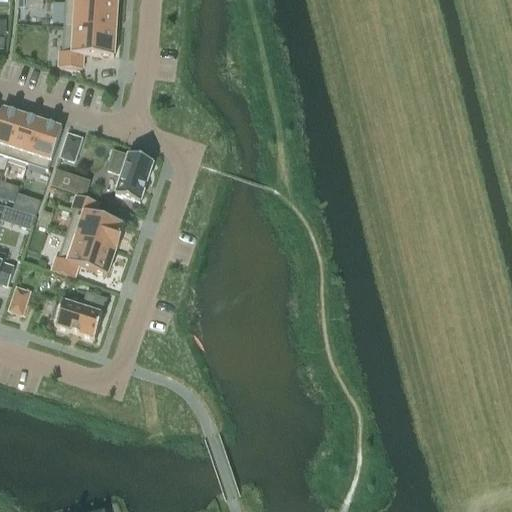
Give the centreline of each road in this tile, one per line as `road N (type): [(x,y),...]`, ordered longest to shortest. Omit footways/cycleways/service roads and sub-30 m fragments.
road 1 (residential): [(0,351),(82,379),(116,377),(187,170),(180,154),(130,134)]
road 2 (residential): [(130,134),(0,91)]
road 3 (residential): [(149,0),(130,134)]
